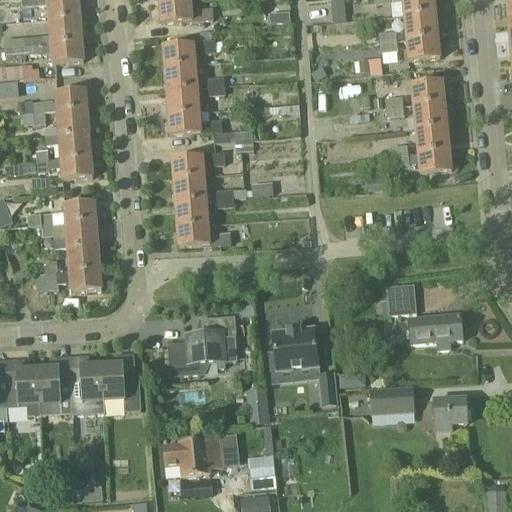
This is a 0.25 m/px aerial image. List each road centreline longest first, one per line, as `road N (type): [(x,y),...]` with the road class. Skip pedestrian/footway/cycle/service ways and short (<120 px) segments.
road 1 (residential): [(0,337),(107,331),(124,323),(135,303),(114,0)]
road 2 (residential): [(499,255),(475,0)]
